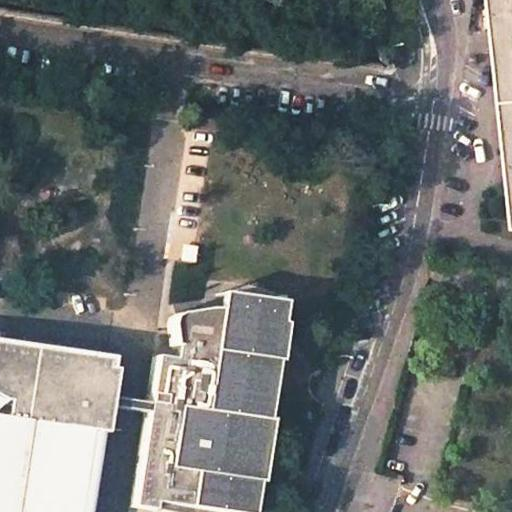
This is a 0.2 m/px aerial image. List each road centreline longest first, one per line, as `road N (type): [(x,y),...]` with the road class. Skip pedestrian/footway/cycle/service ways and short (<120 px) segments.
road 1 (unclassified): [(326,511),(409,262),(435,97),(430,0)]
road 2 (unknown): [(463,40),(483,116),(480,233)]
